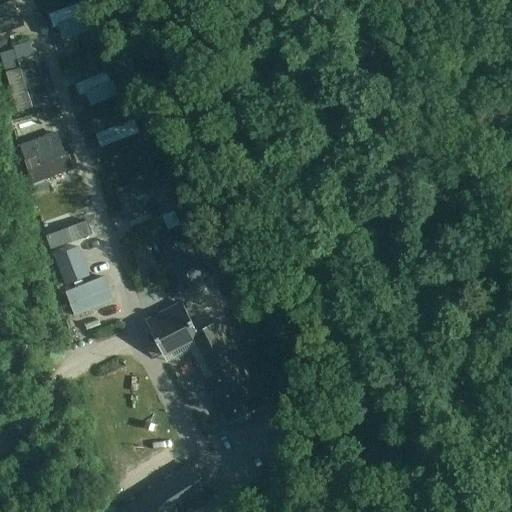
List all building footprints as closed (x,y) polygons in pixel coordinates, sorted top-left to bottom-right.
[(56,24),(90,10),(85,0),(73,0),(50,9),(56,24)] [(108,66),(77,80),(83,92),(113,78),(108,66)] [(61,144),(74,139),(60,101),(47,106),(61,144)] [(124,101),(113,105),(117,115),(128,110),(124,101)] [(104,143),(142,129),(137,114),(98,129),(104,143)] [(134,151),(143,147),(139,139),(131,142),(134,151)] [(116,190),(124,211),(158,198),(149,177),(116,190)] [(156,205),(160,215),(171,210),(167,201),(157,205),(156,205)] [(45,242),(49,241),(47,234),(63,230),(61,223),(56,224),(53,213),(38,217),(45,242)] [(66,285),(89,275),(77,246),(54,256),(66,285)] [(177,279),(183,291),(204,280),(198,268),(177,279)] [(66,291),(76,316),(115,301),(105,276),(66,291)] [(198,332),(184,303),(147,321),(164,355),(195,340),(212,375),(207,378),(229,424),(264,407),(221,320),(198,332)] [(115,511),(188,511),(211,498),(189,464),(115,511)]
